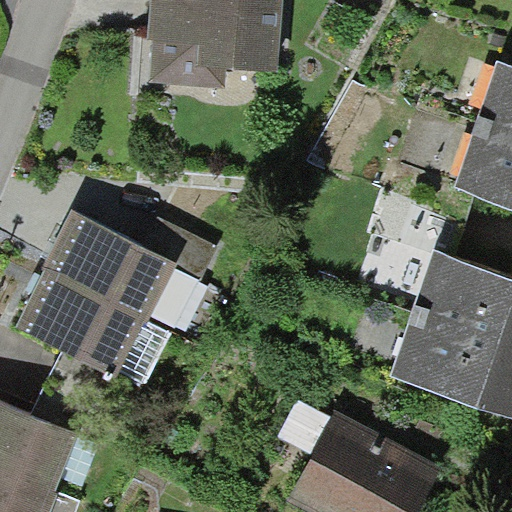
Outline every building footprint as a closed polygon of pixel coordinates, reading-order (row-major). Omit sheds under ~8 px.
[(155,0),(152,72),(275,79),(279,0),(155,0)] [(462,197),(511,212),(511,75),(499,71),(462,197)] [(25,333),(118,371),(164,259),(70,221),(25,333)] [(392,387),(511,420),(511,284),(427,261),(392,387)] [(0,511),(50,511),(80,430),(0,401),(0,511)] [(293,504),(308,511),(418,511),(442,465),(339,413),(293,504)]
